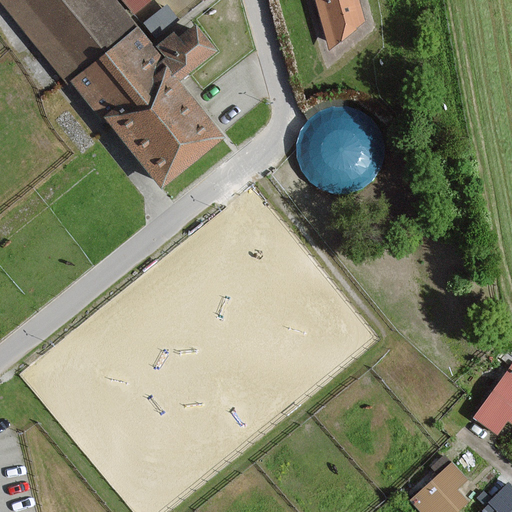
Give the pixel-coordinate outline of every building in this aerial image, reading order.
[(153,48),(114,0),(2,0),(155,189),(219,137),(176,84),(214,54),(187,21),(153,48)] [(124,0),(133,9),(143,0),(124,0)] [(314,0),(327,49),(361,22),(354,0),(314,0)] [(511,365),(474,418),(494,433),(504,420),(511,425),(511,365)] [(464,481),(449,464),(408,501),(418,511),(453,511),(463,503),(453,492),(464,481)] [(511,511),(511,492),(506,486),(488,504),(496,511),(511,511)]
